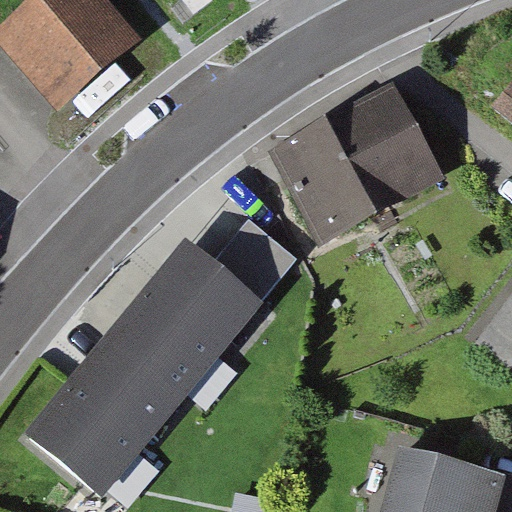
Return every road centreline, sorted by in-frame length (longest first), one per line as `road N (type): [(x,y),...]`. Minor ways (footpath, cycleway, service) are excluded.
road 1 (tertiary): [(0,322),(96,216),(218,111),(281,65),(368,19)]
road 2 (residential): [(368,19),(392,61),(511,154)]
